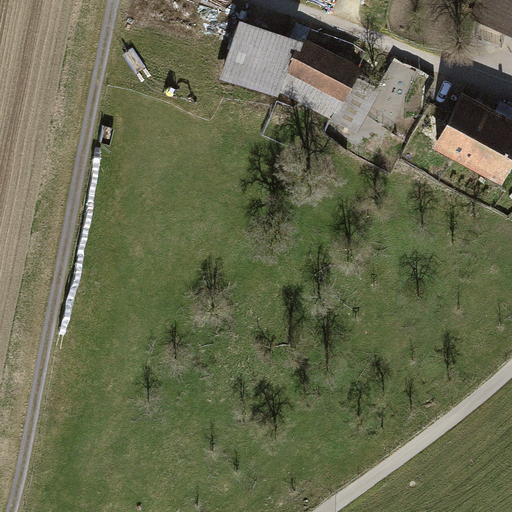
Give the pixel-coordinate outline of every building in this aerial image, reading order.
[(511,0),(480,0),(479,5),(494,11),(489,23),(507,30),(511,19),(511,18),(511,0)] [(494,11),(479,5),(473,18),(511,35),(511,18),(511,19),(507,30),(489,23),(494,11)] [(289,68),(303,42),(242,25),(226,72),(279,88),(332,116),(342,96),(289,68)] [(356,69),(303,42),(289,68),(342,96),(332,116),(344,122),(365,81),(354,75),(356,69)] [(179,76),(182,66),(147,55),(144,65),(179,76)] [(175,94),(178,76),(141,69),(138,86),(175,94)] [(377,87),(365,81),(344,122),(355,127),(377,87)] [(499,176),(511,150),(511,119),(504,116),(486,106),(464,94),(438,144),(460,156),(461,156),(499,176)]
